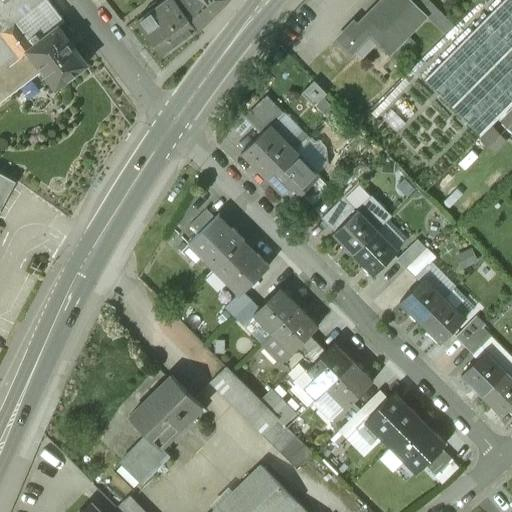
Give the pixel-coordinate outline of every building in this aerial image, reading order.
[(38,0),(0,0),(0,30),(17,53),(20,56),(26,52),(25,50),(27,49),(35,43),(15,18),(38,0)] [(38,0),(15,18),(35,43),(59,25),(64,21),(47,0),(38,0)] [(176,0),(163,0),(137,20),(163,55),(198,29),(176,0)] [(176,0),(198,29),(227,0),(176,0)] [(383,0),(355,29),(351,25),(339,38),(359,58),(378,39),(399,60),(416,43),(407,35),(426,16),(410,0),(383,0)] [(428,0),(410,0),(426,16),(445,34),(454,25),(428,0)] [(499,117),(511,103),(511,0),(502,0),(424,79),(481,135),(491,125),(499,117)] [(88,63),(59,25),(35,43),(27,49),(42,69),(56,87),(88,63)] [(0,30),(0,66),(17,53),(0,30)] [(26,52),(20,56),(17,53),(0,66),(0,102),(42,69),(27,49),(25,50),(26,52)] [(327,93),(315,80),(302,93),(315,106),(327,93)] [(266,95),(245,116),(262,134),(271,124),(272,125),(284,113),(266,95)] [(511,103),(499,117),(511,129),(511,103)] [(272,125),(271,124),(262,134),(243,153),(254,164),(257,160),(270,173),(294,149),(281,136),(282,135),(272,125)] [(491,125),(481,135),(479,137),(493,151),(505,139),(491,125)] [(270,173),(267,177),(278,188),(281,185),(294,199),(318,175),(305,162),(306,160),(295,149),(270,173)] [(351,171),(332,189),(341,198),(360,179),(351,171)] [(0,210),(13,187),(0,179),(0,210)] [(360,179),(341,198),(350,207),(368,188),(360,179)] [(357,208),(333,231),(354,253),(377,229),(357,208)] [(208,210),(191,226),(199,235),(216,218),(208,210)] [(231,231),(217,217),(216,218),(199,235),(194,240),(207,254),(204,257),(214,268),(218,264),(241,241),(243,239),(233,229),(231,231)] [(377,229),(354,253),(372,272),(396,249),(377,229)] [(418,239),(398,258),(407,267),(427,248),(418,239)] [(241,241),(218,264),(232,279),(229,283),(238,293),(240,294),(243,291),(269,265),(258,254),(256,256),(241,241)] [(427,248),(407,267),(417,277),(436,258),(427,248)] [(424,276),(400,299),(421,320),(445,297),(424,276)] [(298,307),(280,288),(259,308),(253,314),(255,316),(272,333),(298,307)] [(240,294),(238,293),(225,306),(234,316),(251,299),(243,291),(240,294)] [(445,297),(421,320),(440,340),(464,316),(445,297)] [(251,299),(234,316),(244,326),(255,316),(253,314),(259,308),(251,299)] [(318,326),(298,307),(272,333),(264,340),(283,359),(290,352),(291,353),(307,337),(318,326)] [(476,314),(455,335),(465,344),(483,326),(486,323),(476,314)] [(483,326),(465,344),(473,352),(491,334),(483,326)] [(307,337),(291,353),(290,352),(283,359),(282,360),(290,369),(315,345),(307,337)] [(353,362),(334,342),(323,353),(307,369),(308,371),(297,382),(315,399),(326,388),(353,362)] [(315,345),(290,369),(298,377),(307,369),(323,353),(315,345)] [(506,370),(485,349),(461,373),(482,394),(506,370)] [(353,362),(326,388),(344,406),(345,407),(351,401),(372,381),(353,362)] [(279,418),(228,366),(213,381),(264,432),(279,418)] [(511,375),(506,370),(482,394),(502,413),(507,408),(511,403),(511,375)] [(173,375),(145,402),(139,396),(128,407),(134,413),(131,415),(148,433),(162,448),(191,420),(189,417),(202,404),(173,375)] [(405,408),(392,395),(378,409),(368,418),(382,431),(378,435),(390,447),(393,443),(417,420),(420,417),(408,406),(405,408)] [(360,409),(338,431),(346,440),(368,418),(378,409),(369,400),(360,409)] [(351,401),(345,407),(344,406),(328,421),(338,431),(360,409),(351,401)] [(312,452),(279,420),(263,436),(296,468),(312,452)] [(417,420),(393,443),(407,457),(404,460),(414,471),(425,461),(441,444),(444,442),(433,430),(430,433),(417,420)] [(148,433),(121,461),(142,482),(169,455),(162,448),(148,433)] [(441,444),(425,461),(433,469),(449,453),(441,444)] [(307,511),(263,466),(216,511),(307,511)] [(102,511),(93,502),(82,511),(102,511)]
